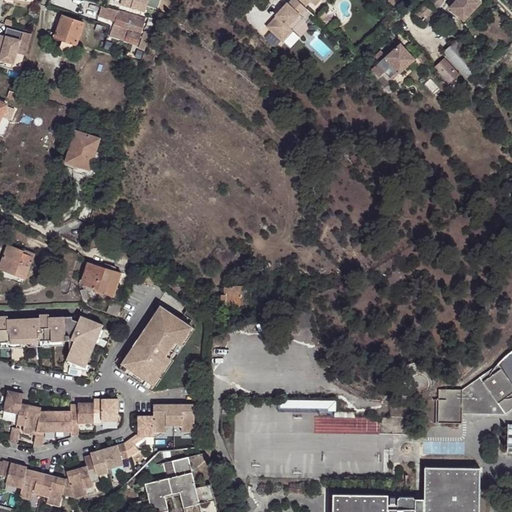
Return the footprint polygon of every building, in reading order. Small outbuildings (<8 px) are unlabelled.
[(124,0),(124,1),(137,5),(136,10),(147,13),(150,0),(124,0)] [(157,0),(151,20),(155,21),(162,0),(157,0)] [(282,12),(280,15),(268,26),(284,42),(295,31),(294,30),(290,27),(301,16),(302,16),(309,10),(307,8),(313,2),(317,7),(323,1),(321,0),(293,0),(290,4),(289,3),(281,11),(282,12)] [(435,10),(443,1),(442,0),(428,0),(426,2),(435,10)] [(457,0),(450,7),(465,22),(483,4),(479,0),(457,0)] [(137,5),(124,1),(122,6),(136,10),(137,5)] [(426,2),(413,15),(422,23),(435,10),(426,2)] [(122,14),(103,8),(100,19),(116,24),(116,26),(131,31),(126,44),(137,48),(148,19),(123,12),(122,14)] [(290,27),(294,30),(305,19),(302,16),(301,16),(290,27)] [(63,41),(68,43),(76,46),(84,25),(63,17),(55,38),(63,41)] [(438,29),(446,37),(455,28),(446,21),(438,29)] [(116,26),(112,39),(126,44),(131,31),(116,26)] [(0,44),(0,56),(1,56),(0,58),(0,59),(15,64),(18,53),(27,56),(33,34),(26,32),(9,27),(6,36),(3,35),(2,40),(0,44)] [(463,37),(446,53),(469,78),(480,67),(465,51),(471,45),(463,37)] [(380,64),(373,70),(380,77),(384,73),(386,71),(389,69),(396,75),(399,72),(401,74),(416,59),(402,44),(386,59),(383,56),(377,61),(380,64)] [(428,58),(423,53),(418,57),(423,63),(428,58)] [(131,68),(134,59),(119,55),(118,59),(127,62),(126,66),(131,68)] [(15,64),(0,59),(0,64),(14,69),(15,64)] [(131,68),(139,70),(142,61),(134,59),(131,68)] [(445,59),(436,69),(450,84),(460,74),(445,59)] [(384,73),(392,82),(398,77),(401,74),(399,72),(396,75),(389,69),(386,71),(384,73)] [(10,90),(8,96),(13,98),(25,102),(27,96),(17,92),(10,90)] [(0,124),(8,105),(0,101),(0,124)] [(101,138),(75,130),(64,163),(90,171),(101,138)] [(0,268),(27,278),(35,256),(25,252),(25,249),(9,243),(0,268)] [(86,279),(88,283),(99,287),(97,292),(114,301),(122,275),(118,274),(106,270),(89,265),(85,278),(86,279)] [(0,274),(25,283),(27,278),(0,268),(0,267),(0,274)] [(99,287),(88,283),(87,287),(89,289),(97,292),(99,287)] [(243,285),(225,286),(225,294),(220,294),(221,300),(224,300),(225,305),(243,305),(247,305),(247,302),(247,294),(243,294),(243,285)] [(86,289),(81,291),(84,301),(89,299),(86,289)] [(121,315),(122,311),(116,309),(119,303),(111,300),(107,314),(115,317),(118,317),(121,315)] [(150,380),(155,383),(160,376),(155,372),(160,365),(165,368),(173,357),(168,353),(178,341),(183,344),(191,332),(186,329),(190,322),(166,306),(161,311),(161,310),(158,312),(145,330),(148,331),(144,337),(143,337),(140,338),(123,362),(133,369),(129,374),(146,386),(150,380)] [(222,314),(212,308),(207,315),(217,322),(222,314)] [(0,342),(23,342),(29,342),(64,341),(71,341),(71,353),(68,361),(74,363),(84,367),(88,368),(89,366),(97,344),(96,343),(99,334),(101,335),(104,327),(82,318),(49,318),(50,327),(41,327),(41,319),(9,319),(9,328),(0,328),(0,326),(0,342)] [(195,326),(190,322),(186,329),(191,332),(195,326)] [(105,336),(101,335),(99,334),(96,343),(97,344),(101,345),(105,336)] [(173,357),(183,344),(178,341),(168,353),(173,357)] [(437,424),(462,424),(462,418),(462,415),(504,415),(511,408),(511,345),(511,346),(507,349),(501,355),(496,363),(461,390),(438,390),(437,424)] [(123,362),(119,367),(129,374),(133,369),(123,362)] [(160,376),(165,368),(160,365),(155,372),(160,376)] [(146,386),(150,389),(155,383),(150,380),(146,386)] [(22,404),(24,395),(8,391),(4,410),(19,413),(21,407),(22,407),(22,404)] [(94,423),(94,425),(104,424),(104,421),(118,420),(118,414),(118,400),(113,400),(114,399),(94,400),(94,403),(94,405),(94,423)] [(79,424),(94,423),(94,405),(89,405),(88,402),(79,402),(79,405),(71,406),(71,411),(71,418),(78,418),(78,424),(79,424)] [(174,404),(174,425),(182,425),(182,432),(194,432),(194,403),(192,403),(192,406),(188,406),(188,403),(174,404)] [(36,434),(41,412),(42,408),(38,407),(37,410),(34,409),(35,406),(22,404),(22,407),(21,407),(19,413),(17,424),(25,426),(24,432),(36,434)] [(167,426),(174,425),(174,404),(161,404),(161,406),(158,406),(158,404),(154,404),(153,416),(153,433),(155,433),(167,433),(167,426)] [(45,431),(56,431),(56,411),(41,412),(36,434),(34,444),(42,446),(45,431)] [(71,436),(79,435),(79,424),(78,424),(78,418),(71,418),(71,411),(56,411),(56,431),(71,431),(71,436)] [(146,435),(155,436),(155,433),(153,433),(153,416),(138,416),(138,433),(137,435),(146,435)] [(9,442),(17,444),(20,429),(16,428),(12,427),(11,435),(9,442)] [(138,433),(131,438),(135,444),(146,435),(137,435),(138,433)] [(125,443),(129,457),(140,449),(135,444),(131,438),(125,443)] [(123,465),(123,459),(129,457),(125,443),(103,449),(108,470),(123,465)] [(98,476),(109,473),(108,470),(103,449),(102,449),(102,452),(98,452),(97,451),(91,453),(91,455),(84,457),(86,465),(87,465),(92,482),(99,481),(98,476)] [(162,480),(165,496),(181,492),(197,488),(190,458),(173,462),(177,476),(162,480)] [(4,461),(3,464),(0,474),(0,489),(6,491),(7,486),(22,489),(27,469),(22,468),(22,466),(4,461)] [(74,498),(74,499),(95,492),(92,482),(87,465),(86,465),(79,468),(74,469),(75,472),(72,473),(71,471),(67,472),(69,479),(74,498)] [(425,467),(424,499),(423,511),(478,511),(480,468),(425,467)] [(22,489),(20,497),(33,500),(34,494),(41,495),(46,474),(39,472),(33,471),(32,473),(29,472),(30,470),(27,469),(22,489)] [(46,474),(41,495),(48,497),(47,503),(59,507),(62,495),(66,479),(63,478),(62,480),(59,480),(60,477),(53,476),(46,474)] [(66,479),(62,495),(74,498),(69,479),(66,479)] [(164,511),(170,511),(165,496),(162,480),(147,484),(151,499),(135,502),(137,511),(164,511)] [(197,488),(181,492),(186,511),(202,511),(201,504),(216,500),(212,484),(197,488)] [(387,511),(388,504),(388,495),(333,494),(332,511),(387,511)] [(398,504),(388,504),(387,511),(423,511),(424,499),(419,499),(416,499),(414,497),(400,497),(398,499),(398,504)]
